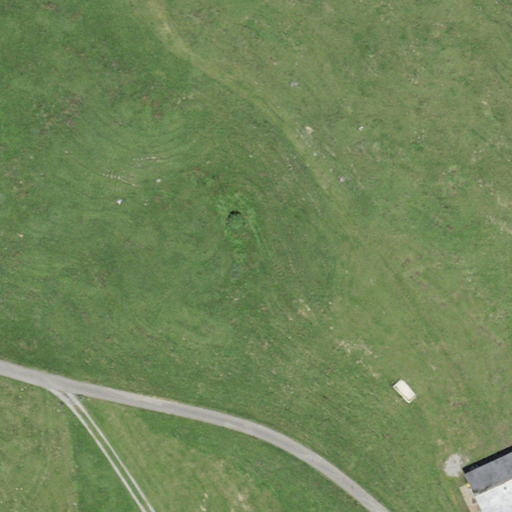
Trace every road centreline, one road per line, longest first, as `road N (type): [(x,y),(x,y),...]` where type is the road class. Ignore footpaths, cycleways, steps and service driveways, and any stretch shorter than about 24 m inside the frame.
road 1 (track): [(380,511),(248,424),(0,363)]
road 2 (track): [(143,511),(54,380)]
